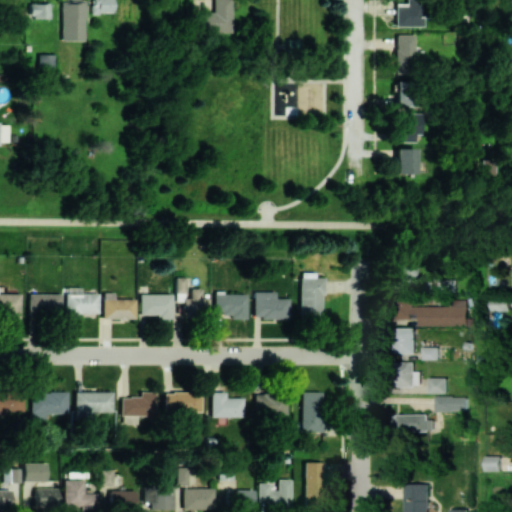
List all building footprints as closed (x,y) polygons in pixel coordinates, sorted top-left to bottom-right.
[(83,1),(59,0),(59,39),(83,40),(83,1)] [(111,13),(111,0),(89,0),(90,13),(111,13)] [(230,32),(228,0),(210,0),(211,12),(195,12),(196,33),(230,32)] [(393,26),(421,26),(421,0),(404,0),(404,3),(394,3),(393,26)] [(48,17),(48,3),(27,3),(27,17),(48,17)] [(394,74),(413,74),(413,34),(394,35),(394,74)] [(284,37),(284,48),(299,48),(299,37),(284,37)] [(36,68),(52,68),(53,54),(36,54),(36,68)] [(393,105),(414,106),(414,82),(393,81),(393,105)] [(420,142),(420,113),(395,113),(394,141),(420,142)] [(393,173),(413,173),(413,148),(393,148),(393,173)] [(494,176),(494,159),(481,159),(481,175),(494,176)] [(414,262),(394,261),(394,287),(413,288),(414,262)] [(320,318),(321,277),(313,277),(313,272),(298,272),(298,318),(320,318)] [(184,277),(174,277),(174,298),(181,298),(181,315),(207,316),(207,297),(200,297),(200,288),(189,287),(189,298),(184,298),(184,277)] [(456,280),(431,279),(430,290),(456,291),(456,280)] [(79,313),(96,313),(96,293),(78,292),(78,290),(63,290),(63,319),(79,319),(79,313)] [(288,298),(274,298),(274,291),(251,291),(251,318),(288,319),(288,298)] [(19,294),(0,293),(0,315),(18,316),(19,294)] [(59,294),(26,293),(26,316),(59,316),(59,294)] [(170,293),(137,294),(138,315),(155,314),(155,318),(171,318),(170,293)] [(244,294),(212,294),(212,313),(228,313),(228,318),(244,319),(244,294)] [(468,326),(468,300),(452,300),(452,306),(413,305),(413,294),(394,294),(394,319),(420,319),(420,326),(468,326)] [(133,298),(100,299),(101,319),(133,318),(133,298)] [(491,311),(510,311),(510,301),(491,301),(491,311)] [(414,327),(395,328),(395,353),(415,352),(414,327)] [(422,359),(438,359),(438,347),(422,347),(422,359)] [(420,371),(414,371),(414,361),(398,361),(398,386),(420,387),(420,371)] [(429,393),(447,393),(447,377),(428,378),(429,393)] [(0,391),(0,417),(2,418),(2,411),(22,410),(21,390),(0,391)] [(111,414),(110,391),(72,392),(73,414),(111,414)] [(118,397),(119,416),(153,415),(153,391),(138,392),(138,396),(118,397)] [(322,391),(299,391),(298,432),(321,432),(322,391)] [(66,392),(29,392),(29,421),(45,421),(45,414),(66,414),(66,392)] [(199,411),(199,392),(162,392),(162,411),(199,411)] [(208,417),(241,417),(241,397),(223,397),(223,392),(208,392),(208,417)] [(284,415),(285,394),(252,393),(252,414),(284,415)] [(435,410),(467,411),(467,396),(435,396),(435,410)] [(431,414),(396,414),(397,432),(431,431),(431,414)] [(501,471),(500,456),(485,456),(485,471),(501,471)] [(302,506),(321,506),(320,461),(302,461),(302,506)] [(22,480),(45,480),(45,462),(22,462),(22,480)] [(1,482),(19,482),(19,468),(1,468),(1,482)] [(61,479),(62,506),(78,506),(78,510),(96,510),(95,487),(83,488),(82,479),(61,479)] [(256,483),(256,505),(289,505),(289,479),(276,479),(275,490),(268,490),(268,483),(256,483)] [(405,511),(427,511),(428,484),(406,483),(405,511)] [(172,486),(141,485),(141,502),(148,502),(148,508),(172,509),(172,486)] [(33,488),(32,505),(55,506),(55,488),(33,488)] [(212,488),(181,488),(181,509),(212,509),(212,488)] [(9,489),(0,489),(0,509),(9,509),(9,489)] [(106,508),(133,509),(134,490),(107,489),(106,508)] [(252,490),(224,489),(223,506),(252,507),(252,490)]
